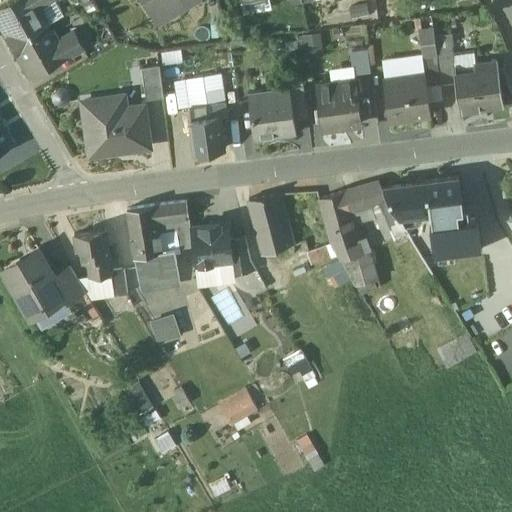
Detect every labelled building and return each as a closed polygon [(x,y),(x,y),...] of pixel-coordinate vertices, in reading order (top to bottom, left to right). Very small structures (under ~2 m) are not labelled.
[(28,0),(26,0),(0,15),(0,32),(11,52),(47,32),(38,16),(28,0)] [(55,6),(51,0),(28,0),(38,16),(55,6)] [(138,0),(144,10),(152,12),(161,27),(197,5),(193,0),(138,0)] [(237,0),(240,13),(267,7),(286,3),(287,3),(286,0),(237,0)] [(286,0),(287,3),(286,3),(289,15),(301,12),(298,0),(286,0)] [(298,0),(301,12),(301,13),(315,10),(312,0),(298,0)] [(267,7),(240,13),(242,23),(269,18),(267,7)] [(47,32),(11,52),(30,86),(66,66),(56,48),(47,32)] [(84,56),(73,39),(56,48),(66,66),(84,56)] [(367,58),(349,60),(353,85),(370,83),(367,58)] [(452,58),(435,60),(436,65),(440,96),(455,95),(453,79),(454,78),(452,58)] [(436,65),(421,67),(423,86),(424,86),(426,99),(440,96),(436,65)] [(454,78),(453,79),(455,95),(459,125),(461,125),(460,123),(481,121),(481,122),(483,122),(482,121),(490,120),(490,121),(491,121),(491,119),(501,118),(501,120),(503,120),(497,73),(495,73),(495,75),(475,77),(475,76),(454,78)] [(157,74),(139,76),(144,110),(161,107),(157,74)] [(423,86),(382,91),(388,133),(430,127),(426,99),(424,86),(423,86)] [(354,91),(315,97),(321,142),(361,137),(354,91)] [(301,97),(288,99),(292,132),(305,130),(301,97)] [(288,99),(248,104),(253,150),(294,145),(292,132),(288,99)] [(142,115),(102,121),(100,108),(82,111),(89,165),(148,156),(142,115)] [(203,116),(187,118),(192,165),(222,161),(218,129),(205,130),(203,116)] [(0,160),(12,154),(0,133),(0,160)] [(457,189),(425,193),(425,195),(428,224),(430,224),(432,237),(458,234),(456,221),(460,221),(457,189)] [(378,195),(343,205),(348,223),(369,217),(387,212),(382,202),(378,195)] [(387,212),(397,229),(428,224),(425,195),(382,202),(387,212)] [(343,205),(318,212),(321,220),(324,231),(330,252),(332,255),(336,262),(337,265),(341,271),(363,265),(357,254),(348,223),(343,205)] [(287,255),(274,206),(246,211),(262,264),(287,255)] [(184,212),(124,220),(133,267),(159,263),(158,261),(155,244),(175,240),(178,259),(191,257),(188,238),(184,212)] [(397,229),(387,212),(369,217),(377,239),(385,255),(406,247),(398,232),(397,229)] [(432,237),(430,237),(434,273),(480,268),(476,232),(458,234),(432,237)] [(226,234),(188,238),(191,257),(194,276),(230,271),(231,271),(228,250),(226,234)] [(104,240),(72,246),(75,262),(79,262),(81,274),(86,273),(88,287),(109,284),(111,283),(110,281),(104,240)] [(244,248),(228,250),(231,271),(230,271),(232,285),(255,282),(250,272),(244,248)] [(332,255),(314,261),(317,272),(337,265),(336,262),(332,255)] [(159,263),(133,267),(138,290),(140,302),(178,295),(172,259),(158,261),(159,263)] [(39,264),(22,274),(20,271),(4,280),(28,322),(39,315),(40,317),(43,315),(45,319),(62,309),(65,313),(67,312),(54,289),(39,264)] [(363,265),(341,271),(360,306),(379,300),(370,264),(363,265)] [(72,279),(54,289),(67,312),(84,302),(72,279)] [(122,279),(110,281),(111,283),(109,284),(112,307),(126,304),(122,279)] [(172,327),(149,336),(158,357),(181,349),(172,327)] [(478,365),(467,347),(437,364),(447,382),(478,365)] [(300,363),(284,372),(294,392),(311,384),(300,363)] [(151,419),(138,394),(124,401),(137,426),(151,419)] [(255,420),(246,403),(220,416),(231,438),(257,424),(255,420)] [(324,477),(306,448),(295,454),(313,483),(324,477)] [(214,510),(229,502),(223,489),(208,496),(214,510)]
